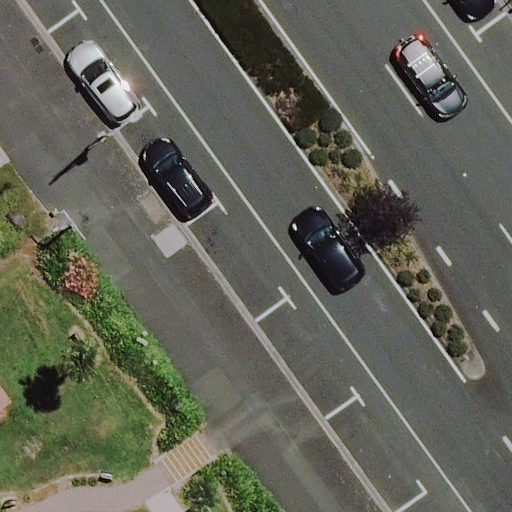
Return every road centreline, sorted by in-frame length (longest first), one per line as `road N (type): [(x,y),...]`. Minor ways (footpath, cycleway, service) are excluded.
road 1 (tertiary): [(511,497),(152,0)]
road 2 (tertiary): [(350,0),(511,222)]
